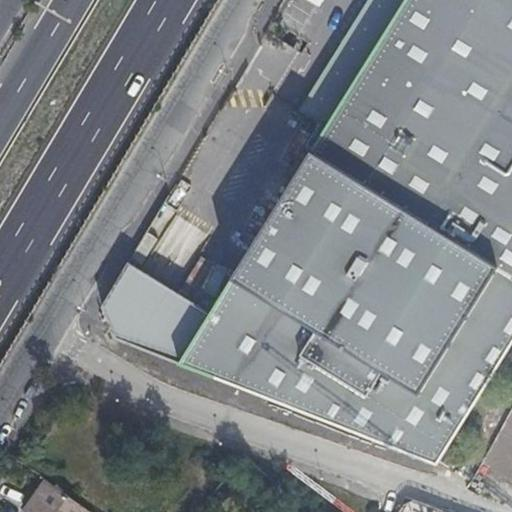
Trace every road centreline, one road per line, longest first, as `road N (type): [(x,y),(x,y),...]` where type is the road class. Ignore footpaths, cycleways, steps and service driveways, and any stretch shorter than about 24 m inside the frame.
road 1 (residential): [(39,325),(152,392),(423,487)]
road 2 (secondary): [(39,325),(245,0)]
road 3 (motorway): [(0,278),(167,0)]
road 4 (motorway): [(71,0),(0,118)]
